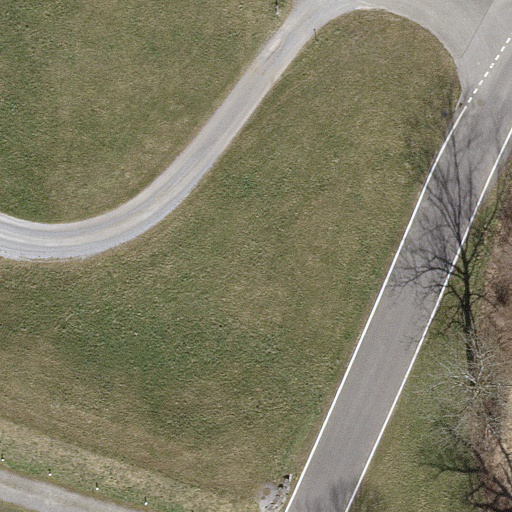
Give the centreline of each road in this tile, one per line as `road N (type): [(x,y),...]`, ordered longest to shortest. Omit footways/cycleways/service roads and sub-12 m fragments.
road 1 (unclassified): [(511,84),(317,511)]
road 2 (track): [(322,0),(157,204),(114,229),(67,241),(0,232)]
